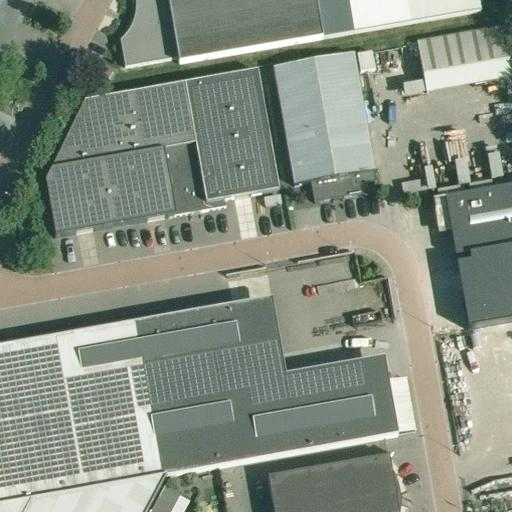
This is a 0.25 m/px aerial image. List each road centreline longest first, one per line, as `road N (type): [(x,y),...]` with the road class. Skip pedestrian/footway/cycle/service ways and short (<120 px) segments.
road 1 (unclassified): [(454,511),(404,270),(366,236),(0,291)]
road 2 (unclassified): [(0,197),(100,0)]
